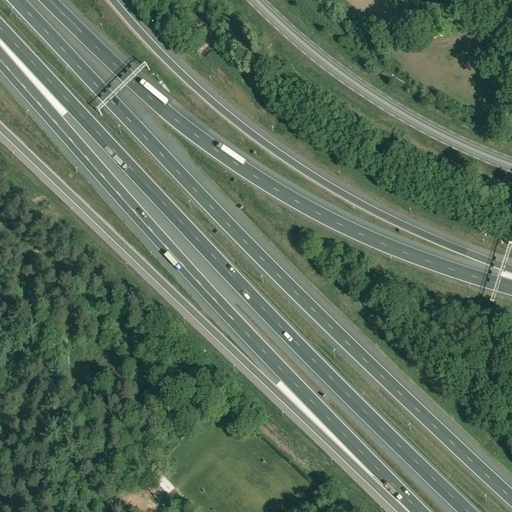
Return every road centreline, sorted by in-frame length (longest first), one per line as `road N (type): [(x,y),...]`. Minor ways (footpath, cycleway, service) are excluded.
road 1 (motorway): [(511,499),(283,280),(16,0)]
road 2 (motorway): [(0,29),(240,286),(467,511)]
road 3 (motorway): [(0,60),(418,511)]
road 4 (motorway): [(0,127),(379,489),(418,511)]
road 5 (motorway): [(511,288),(403,253),(291,198),(189,131),(49,0)]
road 6 (motorway): [(511,269),(389,219),(270,148),(175,69),(111,0)]
road 7 (secondary): [(511,165),(448,139),(357,85),(256,0)]
road 8 (track): [(511,128),(497,0)]
